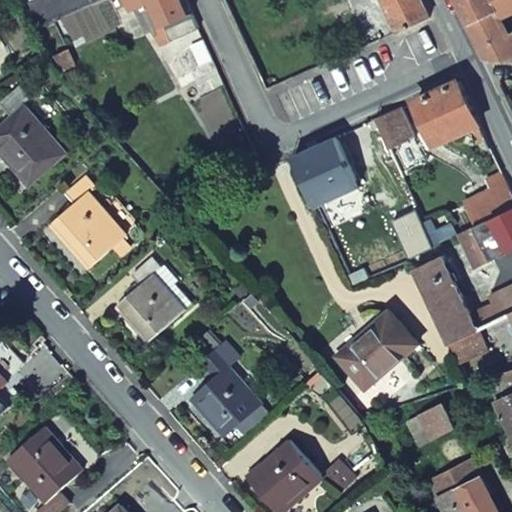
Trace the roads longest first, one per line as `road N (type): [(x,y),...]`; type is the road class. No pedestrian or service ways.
road 1 (residential): [(465,55),(271,145),(207,0)]
road 2 (residential): [(0,250),(223,511)]
